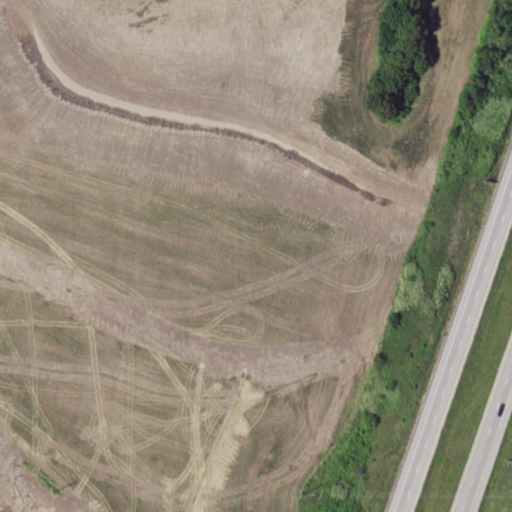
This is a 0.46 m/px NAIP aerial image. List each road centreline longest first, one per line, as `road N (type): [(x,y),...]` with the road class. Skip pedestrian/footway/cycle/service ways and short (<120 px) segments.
road 1 (motorway): [(511,181),(400,511)]
road 2 (motorway): [(462,511),(511,366)]
